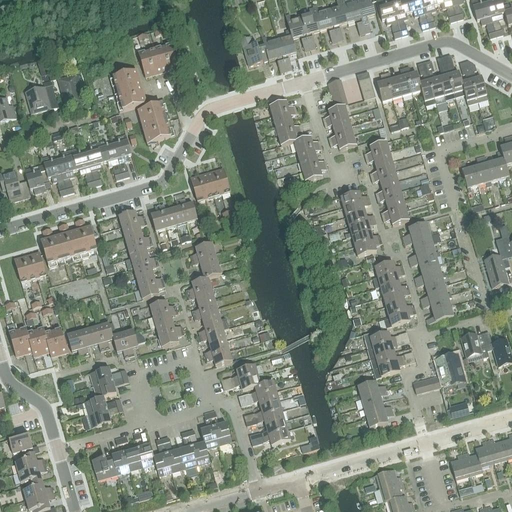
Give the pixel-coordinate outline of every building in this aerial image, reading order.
[(345,1),(341,2),(347,25),(356,23),(360,37),(365,36),(356,3),(355,0),(350,0),(345,2),(345,1)] [(365,0),(366,0),(356,3),(365,36),(371,34),(367,20),(375,17),(370,0),(365,0)] [(402,39),(392,5),(387,6),(385,0),(376,3),(382,23),(385,22),(387,27),(391,26),(395,41),(402,39)] [(396,0),(397,3),(392,5),(402,39),(408,37),(404,22),(408,21),(407,16),(410,15),(405,0),(396,0)] [(405,0),(410,15),(413,14),(414,19),(418,18),(422,33),(429,31),(420,0),(405,0)] [(420,0),(429,31),(436,29),(432,14),(436,13),(434,8),(437,7),(435,0),(420,0)] [(435,0),(437,7),(441,6),(442,12),(446,10),(450,25),(457,23),(450,0),(435,0)] [(450,0),(457,23),(464,21),(460,6),(464,5),(462,0),(450,0)] [(490,0),(492,4),(487,5),(497,39),(503,37),(499,23),(503,22),(502,16),(505,15),(503,8),(500,0),(490,0)] [(480,1),(471,3),(477,23),(480,22),(482,28),(486,27),(490,41),(497,39),(487,5),(482,7),(480,1)] [(338,8),(328,11),(338,43),(343,42),(339,28),(347,25),(341,2),(337,3),(338,8)] [(503,8),(505,15),(508,28),(511,27),(511,28),(511,5),(503,8)] [(317,9),(313,10),(320,33),(328,31),(332,45),(338,43),(328,11),(319,14),(317,9)] [(302,16),(301,19),(310,51),(316,50),(312,35),(320,33),(313,10),(309,11),(310,13),(302,16)] [(292,41),(293,41),(300,39),(305,53),(310,51),(301,19),(291,22),(289,16),(285,18),(289,32),(290,32),(292,41)] [(287,38),(277,41),(287,73),(292,72),(288,58),(297,55),(293,41),(292,41),(290,32),(289,32),(285,33),(287,38)] [(258,47),(257,45),(252,46),(250,39),(241,42),(249,69),(263,65),(263,64),(269,63),(264,45),(263,45),(258,47)] [(266,39),(262,40),(263,45),(264,45),(269,63),(277,61),(281,75),(287,73),(277,41),(267,44),(266,39)] [(179,71),(178,68),(172,46),(163,49),(170,73),(179,71)] [(170,73),(163,49),(155,51),(162,75),(170,73)] [(162,75),(155,51),(147,53),(154,78),(162,75)] [(154,78),(147,53),(139,56),(146,80),(154,78)] [(446,59),(444,60),(454,95),(455,100),(465,97),(464,93),(464,92),(462,85),(459,74),(454,76),(452,71),(454,71),(451,58),(446,59)] [(444,60),(437,61),(441,75),(443,74),(444,78),(439,80),(444,98),(446,103),(455,100),(454,95),(444,60)] [(431,63),(424,65),(427,75),(434,101),(444,98),(439,80),(434,81),(432,74),(434,73),(431,63)] [(469,63),(467,64),(470,75),(477,101),(478,105),(488,102),(482,79),(476,81),(474,74),(476,73),(475,67),(469,63)] [(467,64),(460,66),(463,77),(465,77),(467,83),(462,85),(464,92),(464,93),(465,97),(468,108),(478,105),(477,101),(470,75),(467,64)] [(424,65),(418,67),(420,77),(423,77),(425,84),(420,85),(422,93),(421,93),(426,109),(436,106),(434,101),(427,75),(424,65)] [(409,69),(405,70),(412,96),(421,93),(422,93),(420,85),(417,75),(411,76),(409,69)] [(402,79),(397,81),(402,99),(412,96),(405,70),(400,72),(402,79)] [(138,73),(119,79),(115,80),(110,81),(113,90),(116,89),(118,97),(142,90),(138,73)] [(357,78),(359,84),(370,81),(368,74),(357,78)] [(390,74),(385,76),(392,102),(402,99),(397,81),(392,82),(390,74)] [(83,105),(79,88),(84,87),(81,76),(60,82),(67,110),(83,105)] [(382,85),(377,86),(382,105),(392,102),(385,76),(380,77),(382,85)] [(359,84),(360,90),(372,87),(370,81),(359,84)] [(328,86),(330,92),(342,89),(341,82),(328,86)] [(52,87),(26,95),(32,116),(50,111),(48,103),(56,100),(52,87)] [(372,87),(360,90),(362,97),(374,93),(372,87)] [(342,89),(330,92),(332,99),(344,95),(342,89)] [(117,105),(119,114),(147,106),(142,90),(118,97),(120,104),(117,105)] [(362,97),(364,103),(376,100),(374,93),(362,97)] [(344,95),(332,99),(333,105),(346,101),(344,95)] [(0,123),(0,125),(16,120),(12,107),(9,109),(6,101),(0,102),(0,123)] [(333,105),(335,111),(345,108),(348,108),(346,101),(333,105)] [(286,104),(285,104),(270,109),(273,119),(296,112),(295,107),(288,110),(286,104)] [(138,114),(140,122),(142,130),(167,123),(165,115),(168,115),(165,106),(161,107),(157,108),(138,114)] [(323,121),(324,125),(348,118),(345,108),(335,111),(329,113),(330,119),(323,121)] [(296,112),(273,119),(276,129),(292,124),(290,119),(298,116),(296,112)] [(324,125),(325,127),(325,130),(333,128),(334,133),(350,128),(348,118),(324,125)] [(167,123),(142,130),(147,147),(150,146),(158,143),(175,139),(172,130),(169,131),(167,123)] [(292,124),(276,129),(278,138),(302,132),(301,127),(293,129),(292,124)] [(328,140),(330,145),(353,138),(350,128),(334,133),(336,138),(328,140)] [(297,144),(297,143),(296,138),(303,136),(302,132),(278,138),(281,149),(294,145),(294,144),(297,144)] [(132,157),(126,137),(117,139),(119,145),(114,147),(123,181),(130,179),(126,164),(130,163),(128,158),(132,157)] [(330,145),(331,149),(338,147),(340,153),(356,148),(353,138),(330,145)] [(500,150),(501,153),(505,168),(506,167),(511,165),(511,150),(509,139),(504,140),(506,148),(500,150)] [(321,148),(320,143),(312,145),(311,140),(297,143),(297,144),(294,144),(294,145),(297,154),(321,148)] [(107,142),(98,145),(104,165),(107,164),(108,169),(112,168),(116,183),(123,181),(114,147),(108,148),(107,142)] [(366,161),(389,154),(386,144),(370,149),(372,154),(364,157),(366,161)] [(91,153),(86,155),(95,189),(102,187),(98,172),(102,171),(100,166),(104,165),(98,145),(89,147),(91,153)] [(322,152),(321,148),(297,154),(300,164),(316,159),(315,154),(322,152)] [(79,150),(70,153),(76,173),(79,172),(81,177),(84,176),(88,191),(95,189),(86,155),(81,156),(79,150)] [(76,173),(70,153),(62,155),(63,161),(58,163),(68,197),(75,195),(71,180),(74,179),(73,174),(76,173)] [(505,168),(501,153),(497,155),(499,162),(493,164),(499,182),(509,179),(506,167),(505,168)] [(376,169),(392,164),(389,154),(366,161),(367,166),(374,163),(376,169)] [(51,180),(53,185),(57,184),(61,199),(68,197),(58,163),(53,164),(51,158),(42,161),(44,167),(48,181),(51,180)] [(481,159),(488,185),(499,182),(493,164),(488,166),(485,158),(481,159)] [(327,167),(325,163),(318,165),(316,159),(300,164),(303,174),(327,167)] [(473,170),(478,188),(488,185),(481,159),(476,161),(478,168),(473,170)] [(370,176),(370,177),(371,181),(395,174),(392,164),(376,169),(377,174),(370,176)] [(460,165),(462,172),(467,191),(478,188),(473,170),(467,172),(465,164),(460,165)] [(45,191),(51,189),(48,181),(44,167),(38,168),(40,174),(35,176),(33,170),(24,172),(30,192),(33,191),(35,197),(46,194),(45,191)] [(328,172),(327,167),(303,174),(306,184),(322,179),(320,174),(328,172)] [(230,195),(226,181),(223,171),(215,173),(222,197),(230,195)] [(0,176),(0,181),(3,192),(7,191),(11,205),(30,199),(26,184),(18,186),(14,173),(0,176)] [(207,175),(214,200),(222,197),(215,173),(207,175)] [(381,188),(398,184),(395,174),(371,181),(372,185),(380,183),(381,188)] [(199,178),(206,202),(214,200),(207,175),(199,178)] [(191,180),(195,194),(198,204),(206,202),(199,178),(191,180)] [(377,200),(400,193),(398,184),(381,188),(383,194),(376,196),(377,200)] [(387,208),(403,203),(400,193),(377,200),(378,205),(386,203),(387,208)] [(341,200),(344,210),(370,202),(368,198),(361,200),(359,194),(341,200)] [(198,222),(193,206),(187,207),(185,200),(180,201),(187,225),(198,222)] [(172,212),(176,225),(177,228),(187,225),(180,201),(176,202),(178,210),(172,212)] [(344,210),(347,219),(365,214),(364,209),(371,207),(370,202),(344,210)] [(381,215),(382,220),(406,213),(403,203),(387,208),(389,213),(381,215)] [(159,207),(166,231),(177,228),(176,225),(172,212),(166,213),(164,206),(159,207)] [(151,218),(156,234),(166,231),(159,207),(155,208),(157,216),(151,218)] [(382,220),(384,224),(391,222),(393,228),(409,223),(406,213),(382,220)] [(135,214),(122,218),(119,219),(122,229),(146,222),(145,218),(137,220),(135,214)] [(347,219),(350,229),(375,222),(374,217),(367,219),(365,214),(347,219)] [(146,222),(122,229),(125,240),(141,235),(140,229),(147,227),(146,222)] [(346,241),(352,239),(371,234),(369,229),(377,227),(375,222),(350,229),(351,235),(345,237),(346,241)] [(403,239),(404,243),(430,236),(427,225),(409,230),(410,236),(403,239)] [(82,261),(90,259),(89,256),(97,253),(93,240),(91,232),(90,229),(74,234),(82,261)] [(58,238),(65,263),(72,260),(73,264),(82,261),(74,234),(58,238)] [(352,239),(355,249),(381,242),(380,237),(372,239),(371,234),(352,239)] [(141,235),(125,240),(128,250),(152,243),(151,239),(143,241),(141,235)] [(413,246),(415,251),(433,246),(430,236),(404,243),(405,248),(413,246)] [(190,237),(180,240),(182,246),(192,243),(190,237)] [(58,238),(41,243),(49,271),(58,268),(57,265),(65,263),(58,238)] [(508,239),(502,241),(503,246),(508,260),(511,258),(511,244),(510,245),(508,239)] [(500,258),(484,263),(492,291),(509,286),(502,262),(508,260),(503,246),(502,241),(496,242),(497,247),(500,258)] [(381,242),(355,249),(358,259),(376,254),(375,248),(382,246),(381,242)] [(128,250),(131,260),(147,256),(146,250),(153,248),(152,243),(128,250)] [(215,256),(212,246),(196,250),(198,256),(190,258),(191,263),(215,256)] [(409,259),(410,264),(436,257),(433,246),(415,251),(416,257),(409,259)] [(31,256),(38,281),(46,278),(39,254),(31,256)] [(23,259),(30,283),(38,281),(31,256),(23,259)] [(147,256),(131,260),(134,271),(158,264),(157,259),(149,262),(147,256)] [(218,266),(215,256),(191,263),(193,268),(200,265),(202,271),(218,266)] [(419,266),(421,272),(439,267),(436,257),(410,264),(411,268),(419,266)] [(14,261),(20,282),(21,285),(30,283),(23,259),(14,261)] [(378,262),(373,264),(374,270),(375,270),(378,280),(404,272),(402,268),(395,270),(393,264),(388,266),(380,268),(378,262)] [(158,264),(134,271),(137,281),(153,276),(152,271),(159,269),(158,264)] [(208,281),(221,277),(218,266),(202,271),(203,277),(196,279),(197,283),(197,284),(208,280),(208,281)] [(415,280),(416,285),(442,277),(439,267),(421,272),(422,278),(415,280)] [(378,280),(373,281),(375,291),(381,289),(399,284),(397,279),(405,277),(404,272),(378,280)] [(153,276),(137,281),(140,292),(164,285),(162,280),(155,282),(153,276)] [(425,287),(427,293),(445,288),(442,277),(416,285),(417,289),(425,287)] [(197,283),(192,285),(194,291),(186,293),(188,298),(211,291),(208,281),(208,280),(197,284),(197,283)] [(399,284),(381,289),(383,299),(409,292),(408,287),(400,289),(399,284)] [(164,285),(140,292),(143,302),(159,297),(157,291),(165,289),(164,285)] [(421,301),(422,305),(448,298),(445,288),(427,293),(428,299),(421,301)] [(198,306),(214,301),(211,291),(188,298),(189,302),(196,301),(198,306)] [(409,292),(383,299),(386,309),(389,308),(405,304),(403,299),(411,296),(409,292)] [(431,308),(433,314),(451,308),(448,298),(422,305),(423,310),(431,308)] [(217,312),(214,301),(198,306),(200,312),(192,314),(193,318),(217,312)] [(167,304),(158,306),(150,308),(153,319),(177,312),(176,307),(168,309),(167,304)] [(389,319),(415,311),(414,307),(406,309),(405,304),(386,309),(389,319)] [(451,308),(433,314),(434,319),(427,322),(428,326),(454,319),(451,308)] [(415,311),(389,319),(384,320),(387,330),(410,324),(409,318),(416,316),(415,311)] [(177,312),(153,319),(148,320),(151,331),(156,329),(173,325),(171,319),(178,317),(177,312)] [(220,322),(217,312),(193,318),(195,323),(202,321),(204,327),(220,322)] [(229,331),(226,320),(220,322),(204,327),(206,332),(198,335),(199,339),(223,332),(229,331)] [(173,325),(156,329),(159,340),(183,333),(182,328),(174,330),(173,325)] [(110,351),(108,344),(113,342),(114,342),(113,339),(109,326),(99,329),(105,353),(110,351)] [(105,353),(99,329),(88,332),(93,348),(99,346),(101,354),(105,353)] [(26,331),(18,333),(25,357),(33,355),(27,335),(26,331)] [(44,331),(35,333),(42,357),(50,355),(45,336),(44,331)] [(61,331),(53,333),(60,358),(68,355),(61,331)] [(88,332),(78,335),(85,359),(89,357),(87,350),(93,348),(88,332)] [(226,343),(223,332),(199,339),(201,344),(208,342),(210,347),(226,343)] [(368,352),(373,350),(389,345),(399,342),(398,338),(390,340),(389,335),(383,336),(382,332),(363,337),(368,352)] [(18,333),(9,335),(16,360),(25,357),(18,333)] [(27,335),(33,355),(34,360),(42,357),(35,333),(27,335)] [(45,336),(50,355),(52,360),(60,358),(53,333),(45,336)] [(138,349),(136,340),(134,333),(123,336),(130,359),(134,358),(132,351),(138,349)] [(183,333),(159,340),(162,350),(179,345),(177,340),(184,337),(183,333)] [(489,334),(482,336),(487,353),(493,352),(498,370),(511,365),(511,359),(507,342),(492,346),(489,334)] [(85,359),(78,335),(67,338),(72,354),(78,352),(80,360),(85,359)] [(123,336),(113,339),(114,342),(113,342),(117,355),(123,353),(125,361),(130,359),(123,336)] [(476,336),(461,341),(466,360),(482,355),(483,360),(489,359),(487,353),(482,336),(477,338),(476,336)] [(373,350),(368,352),(370,361),(376,360),(394,354),(393,349),(401,347),(399,342),(389,345),(373,350)] [(229,353),(226,343),(210,347),(212,353),(204,355),(205,360),(229,353)] [(232,364),(229,353),(205,360),(207,365),(214,362),(216,368),(232,364)] [(370,361),(373,371),(405,362),(403,357),(396,360),(394,354),(376,360),(370,361)] [(271,360),(273,367),(283,364),(281,357),(271,360)] [(442,360),(436,362),(440,377),(444,390),(456,386),(465,384),(459,364),(456,365),(455,359),(450,361),(449,358),(442,360)] [(373,371),(376,381),(400,374),(398,369),(413,365),(412,360),(373,371)] [(237,373),(238,378),(221,383),(223,388),(258,378),(264,376),(262,369),(260,367),(255,369),(255,368),(237,373)] [(93,388),(127,379),(126,372),(111,376),(109,370),(90,375),(93,388)] [(258,378),(223,388),(224,394),(241,389),(242,393),(255,389),(261,388),(261,387),(258,378)] [(435,392),(441,391),(437,378),(431,380),(435,392)] [(93,388),(97,401),(104,399),(117,396),(115,389),(129,385),(127,379),(93,388)] [(429,394),(435,392),(431,380),(425,382),(429,394)] [(419,384),(423,395),(429,394),(425,382),(419,384)] [(249,397),(239,399),(240,404),(276,394),(273,384),(261,387),(261,388),(255,389),(256,394),(249,397)] [(358,389),(361,400),(387,392),(385,388),(377,390),(376,384),(358,389)] [(413,385),(417,397),(423,395),(419,384),(413,385)] [(361,400),(364,410),(382,405),(380,399),(388,397),(387,392),(361,400)] [(276,394),(240,404),(242,410),(260,405),(261,409),(279,404),(276,394)] [(84,404),(88,417),(122,408),(120,401),(106,405),(104,399),(97,401),(84,404)] [(255,416),(244,419),(246,424),(282,413),(279,404),(261,409),(262,414),(255,416)] [(364,410),(367,420),(393,413),(391,408),(384,410),(382,405),(364,410)] [(122,408),(88,417),(92,430),(111,425),(109,418),(124,414),(122,408)] [(456,409),(449,411),(452,421),(459,419),(456,409)] [(282,413),(246,424),(247,429),(265,425),(266,428),(285,423),(282,413)] [(393,413),(367,420),(370,431),(388,426),(386,420),(394,417),(393,413)] [(208,430),(201,432),(204,445),(206,452),(207,452),(219,448),(214,428),(212,422),(209,414),(204,415),(204,416),(208,430)] [(250,439),(252,443),(287,433),(285,423),(266,428),(268,434),(250,439)] [(214,428),(219,448),(232,444),(227,425),(214,428)] [(194,432),(188,434),(197,468),(210,464),(207,452),(206,452),(204,445),(198,447),(194,432)] [(253,449),(271,444),(272,448),(290,443),(287,433),(252,443),(253,449)] [(186,450),(179,452),(185,472),(197,468),(188,434),(181,436),(186,450)] [(32,450),(28,436),(9,441),(13,456),(17,455),(19,460),(34,456),(40,455),(38,448),(32,450)] [(507,463),(511,461),(511,437),(509,439),(510,443),(502,445),(507,463)] [(168,439),(162,441),(172,475),(185,472),(179,452),(173,454),(168,439)] [(154,459),(156,466),(155,466),(159,479),(172,475),(162,441),(156,443),(160,457),(154,459)] [(488,445),(494,467),(507,463),(502,445),(494,447),(493,443),(488,445)] [(480,471),(480,470),(494,467),(488,445),(482,446),(484,451),(475,453),(477,459),(480,471)] [(150,446),(137,450),(143,470),(155,466),(156,466),(154,459),(150,446)] [(137,450),(125,454),(130,473),(143,470),(137,450)] [(125,454),(112,458),(117,475),(117,477),(130,473),(125,454)] [(34,456),(19,460),(20,464),(16,465),(19,475),(46,467),(44,461),(36,464),(34,456)] [(462,458),(468,480),(482,476),(480,470),(480,471),(477,459),(469,461),(468,457),(462,458)] [(105,459),(92,463),(98,483),(111,479),(117,477),(117,475),(112,458),(106,460),(105,459)] [(450,466),(455,484),(468,480),(462,458),(456,460),(458,464),(450,466)] [(46,467),(19,475),(21,485),(25,484),(27,488),(42,483),(40,476),(47,473),(46,467)] [(394,474),(376,479),(380,492),(402,486),(400,480),(396,482),(394,474)] [(24,493),(26,503),(54,495),(52,489),(44,491),(42,483),(27,488),(28,492),(24,493)] [(402,486),(380,492),(384,505),(388,504),(402,500),(400,493),(403,491),(402,486)] [(33,511),(47,511),(50,511),(48,503),(55,501),(54,495),(26,503),(29,511),(33,511)] [(388,504),(389,511),(411,511),(414,511),(412,505),(407,507),(405,499),(402,500),(388,504)]
